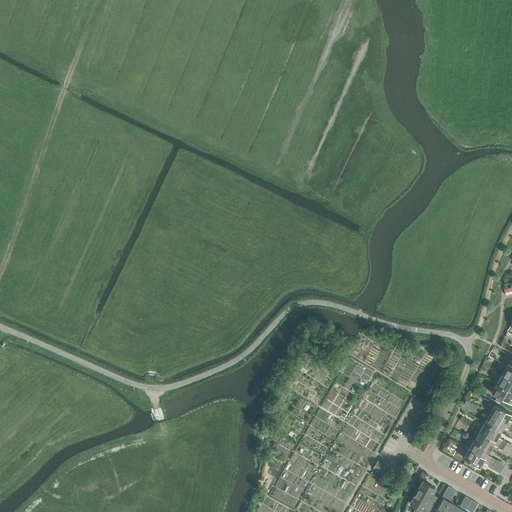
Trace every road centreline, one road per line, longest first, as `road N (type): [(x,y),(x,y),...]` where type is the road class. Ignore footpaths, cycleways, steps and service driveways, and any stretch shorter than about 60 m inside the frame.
road 1 (unclassified): [(424,460),(468,361),(467,342),(455,336),(308,302),(286,311),(240,358),(160,388),(0,326)]
road 2 (track): [(80,48),(0,262)]
road 3 (track): [(511,230),(467,342)]
